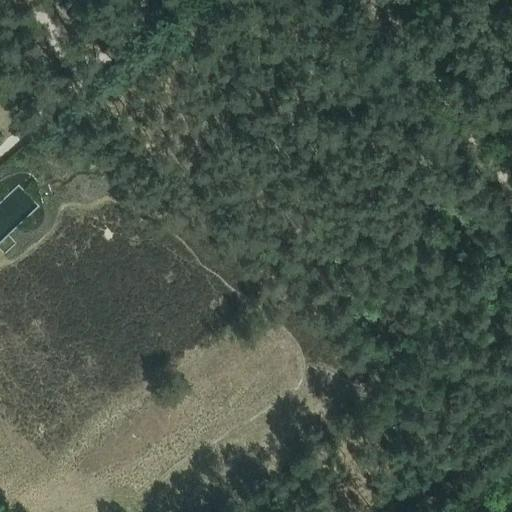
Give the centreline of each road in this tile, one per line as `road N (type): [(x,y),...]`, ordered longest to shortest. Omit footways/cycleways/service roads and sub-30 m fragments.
road 1 (track): [(511,198),(362,0)]
road 2 (track): [(143,0),(140,14),(0,150)]
